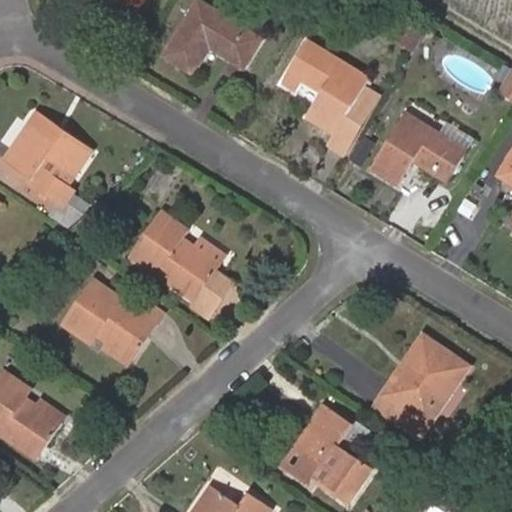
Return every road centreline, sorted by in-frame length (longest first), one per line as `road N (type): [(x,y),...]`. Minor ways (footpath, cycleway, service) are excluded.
road 1 (residential): [(364,242),(0,18)]
road 2 (residential): [(85,511),(364,242)]
road 3 (residential): [(511,326),(364,242)]
